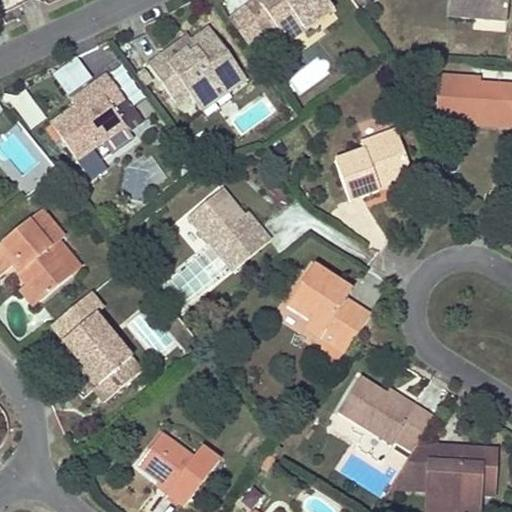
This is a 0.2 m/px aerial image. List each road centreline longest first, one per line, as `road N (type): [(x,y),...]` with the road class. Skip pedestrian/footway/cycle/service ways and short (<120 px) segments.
road 1 (residential): [(511,403),(435,356),(420,339),(418,317),(426,286),(449,266),(487,262),(511,275)]
road 2 (residential): [(139,0),(0,66)]
